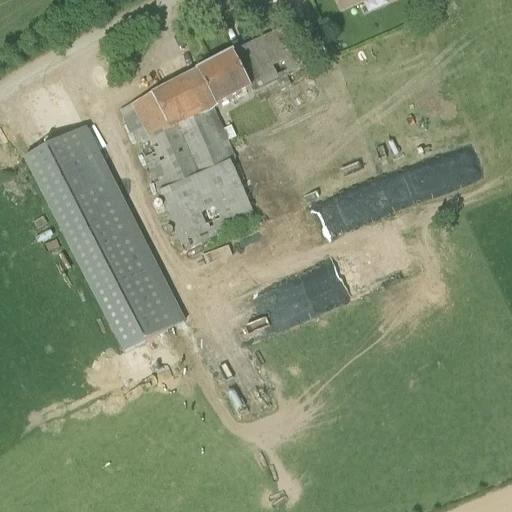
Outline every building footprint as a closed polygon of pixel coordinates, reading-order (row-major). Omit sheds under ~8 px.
[(343,0),(348,11),(375,0),(343,0)] [(281,29),(121,112),(182,252),(255,220),(230,164),(236,161),(228,141),(235,138),(231,127),(223,130),(214,109),(250,91),(252,96),(304,69),(281,29)] [(122,356),(183,325),(84,130),(23,161),(122,356)] [(383,184),(199,260),(213,292),(396,216),(383,184)] [(404,235),(303,274),(317,310),(418,271),(404,235)]
